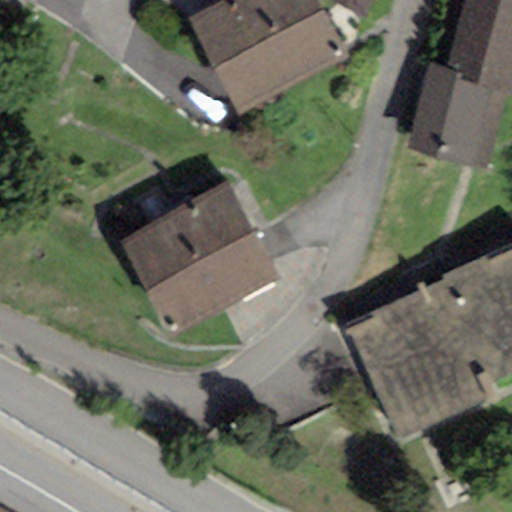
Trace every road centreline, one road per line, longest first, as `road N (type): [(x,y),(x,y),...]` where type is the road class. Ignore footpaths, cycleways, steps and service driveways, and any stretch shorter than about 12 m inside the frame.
road 1 (residential): [(0,320),(81,362),(167,392),(218,392),(252,374),(332,282),(415,0)]
road 2 (tertiary): [(0,384),(216,511)]
